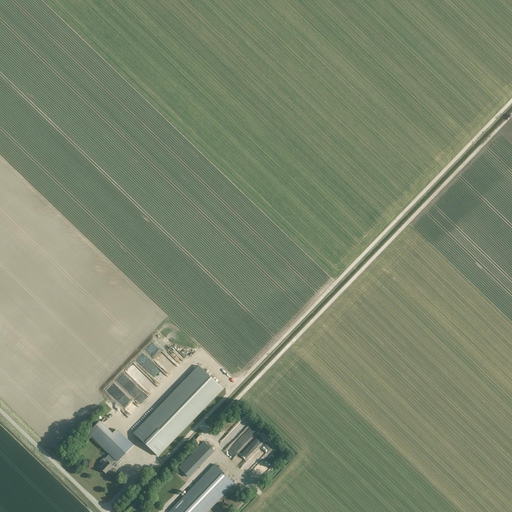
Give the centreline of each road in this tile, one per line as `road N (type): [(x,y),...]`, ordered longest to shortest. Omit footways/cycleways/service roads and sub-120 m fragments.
road 1 (track): [(103,509),(142,466),(179,444),(511,107)]
road 2 (unclassified): [(105,511),(0,407)]
